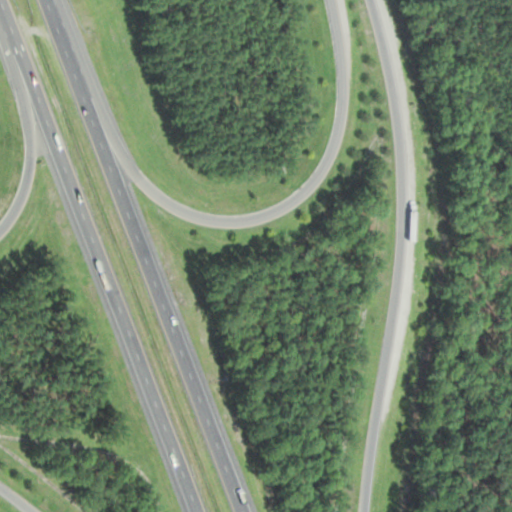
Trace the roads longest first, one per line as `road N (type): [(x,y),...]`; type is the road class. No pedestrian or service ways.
road 1 (motorway): [(243,511),(47,0)]
road 2 (motorway): [(329,0),(341,85),(336,132),(309,183),(251,219),(197,216),(142,183),(112,143),(65,45)]
road 3 (motorway): [(0,11),(193,511)]
road 4 (motorway): [(362,511),(400,221),(395,114),(368,0)]
road 5 (motorway): [(5,25),(28,146),(17,201),(0,227)]
